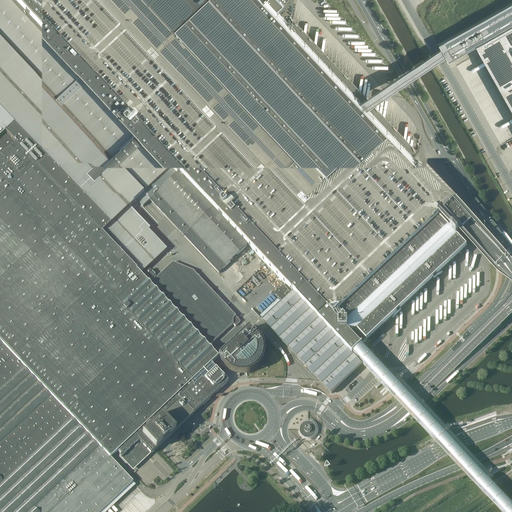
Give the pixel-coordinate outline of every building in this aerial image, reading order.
[(112,456),(117,452),(211,363),(217,357),(208,346),(233,324),(242,334),(247,329),(235,317),(192,271),(172,263),(155,279),(155,278),(155,277),(155,275),(154,275),(152,273),(151,271),(150,271),(149,271),(148,271),(142,277),(140,274),(167,250),(148,230),(153,226),(135,206),(138,203),(146,196),(223,278),(226,275),(231,281),(235,278),(263,307),(267,303),(274,310),(272,312),(268,308),(264,313),(267,316),(263,320),(296,355),(295,361),(300,361),(300,366),(304,366),(304,370),(308,371),(308,375),(313,375),(313,379),(319,380),(332,393),(361,366),(351,355),(352,355),(353,354),(358,349),(362,344),(392,317),(393,319),(398,314),(401,311),(400,310),(433,278),(434,279),(437,276),(436,275),(466,247),(465,240),(458,233),(461,230),(460,206),(456,201),(413,155),(417,152),(416,149),(374,104),(368,98),(293,18),(289,24),(277,11),(288,2),(288,0),(282,0),(281,2),(278,0),(0,0),(0,511),(100,511),(133,482),(110,458),(112,456)] [(511,24),(511,2),(439,43),(440,44),(441,44),(442,47),(442,48),(446,56),(449,60),(476,45),(511,24)] [(511,24),(476,45),(511,108),(511,24)] [(446,56),(442,48),(368,98),(374,104),(446,56)] [(479,347),(488,338),(493,334),(501,326),(501,325),(493,317),(493,316),(488,321),(485,323),(475,333),(470,337),(479,347)] [(247,329),(242,334),(217,357),(229,369),(258,342),(247,329)] [(374,348),(385,336),(384,335),(372,346),(374,348)] [(353,354),(368,370),(463,471),(499,511),(511,511),(511,506),(477,467),(452,440),(394,379),(372,356),(362,344),(358,349),(353,354)] [(472,353),(463,344),(446,361),(454,370),(472,353)] [(211,363),(117,452),(120,455),(120,456),(119,457),(132,471),(193,414),(216,393),(228,382),(227,382),(216,370),(216,369),(211,363)] [(314,434),(315,434),(315,433),(315,432),(315,431),(315,430),(315,429),(315,428),(314,427),(314,426),(313,426),(313,425),(312,425),(312,424),(311,424),(310,424),(310,423),(309,423),(308,423),(307,423),(306,424),(305,424),(304,424),(304,425),(303,425),(302,426),(302,427),(301,427),(301,428),(301,429),(301,430),(301,431),(301,432),(301,433),(301,434),(302,434),(302,435),(303,436),(304,436),(304,437),(305,437),(306,438),(307,438),(308,438),(309,438),(310,438),(310,437),(311,437),(312,437),(313,436),(314,435),(314,434)]
